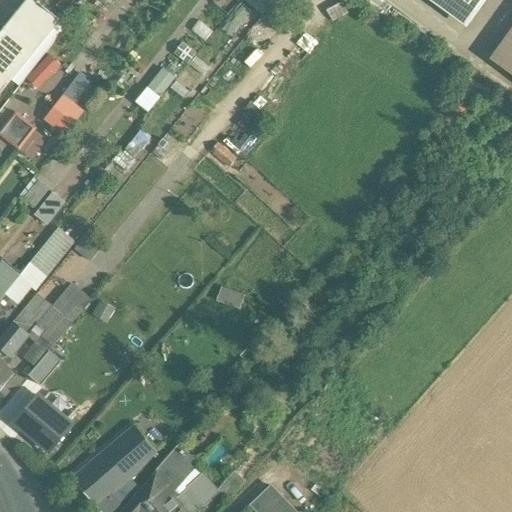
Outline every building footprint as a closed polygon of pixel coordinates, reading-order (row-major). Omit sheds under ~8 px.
[(35,0),(26,0),(0,32),(0,94),(60,20),(35,0)] [(304,0),(284,0),(296,10),(304,0)] [(482,0),(435,0),(467,22),(482,0)] [(511,32),(496,55),(497,60),(505,66),(511,56),(511,32)] [(25,78),(37,88),(60,62),(48,52),(25,78)] [(147,87),(162,99),(178,79),(163,67),(147,87)] [(65,97),(47,121),(65,135),(84,112),(65,97)] [(37,128),(16,112),(0,131),(0,135),(20,150),(37,128)] [(39,181),(25,198),(36,207),(49,190),(39,181)] [(53,192),(35,215),(46,224),(64,201),(53,192)] [(58,228),(31,263),(47,276),(75,241),(58,228)] [(0,300),(6,293),(21,275),(0,258),(0,300)] [(6,293),(18,304),(33,285),(21,275),(6,293)] [(52,307),(70,326),(92,300),(72,283),(52,307)] [(215,300),(238,304),(241,291),(218,287),(215,300)] [(18,304),(6,293),(0,300),(0,304),(10,316),(19,305),(18,304)] [(40,319),(41,320),(44,311),(50,305),(37,295),(24,311),(38,322),(40,319)] [(10,316),(0,304),(0,328),(12,319),(10,316)] [(52,327),(27,358),(31,360),(39,364),(71,326),(70,326),(52,307),(50,305),(44,311),(41,320),(52,327)] [(38,322),(24,311),(13,323),(27,336),(38,322)] [(13,323),(0,339),(0,356),(7,365),(15,356),(16,358),(21,352),(18,348),(27,336),(13,323)] [(7,365),(0,356),(0,392),(15,375),(7,365)] [(39,364),(31,360),(23,370),(29,375),(39,364)] [(73,424),(39,396),(16,423),(49,451),(73,424)] [(121,420),(103,399),(92,410),(110,430),(121,420)] [(135,426),(73,478),(97,507),(138,473),(157,452),(135,426)] [(179,445),(157,470),(176,493),(182,486),(199,466),(179,445)] [(176,493),(157,470),(120,511),(201,511),(203,510),(182,486),(176,493)] [(235,471),(219,489),(230,499),(246,481),(235,471)] [(296,511),(272,486),(252,505),(258,511),(296,511)]
